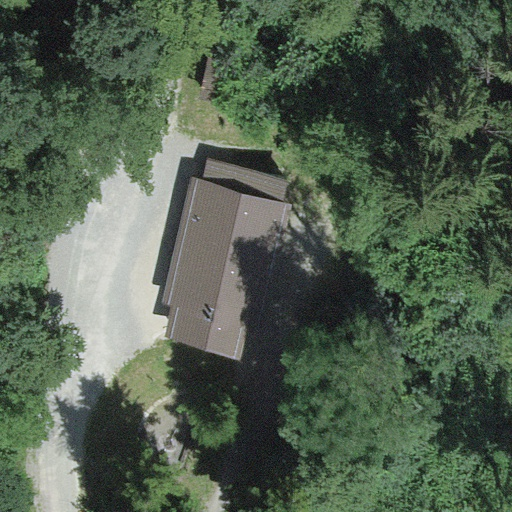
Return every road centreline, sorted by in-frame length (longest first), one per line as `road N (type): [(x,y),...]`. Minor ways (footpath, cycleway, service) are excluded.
road 1 (track): [(161,129),(85,339),(72,511)]
road 2 (track): [(194,0),(161,129)]
road 3 (track): [(220,511),(258,396)]
